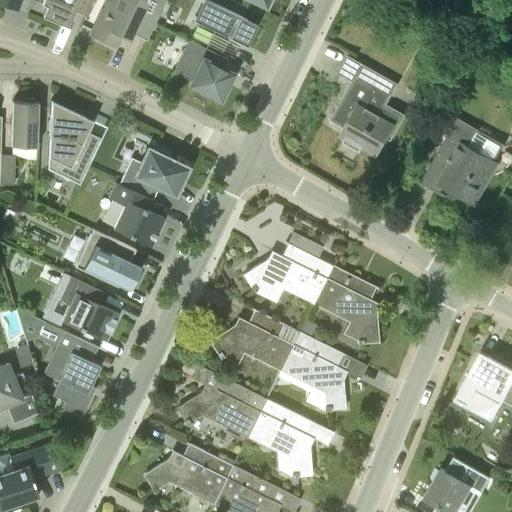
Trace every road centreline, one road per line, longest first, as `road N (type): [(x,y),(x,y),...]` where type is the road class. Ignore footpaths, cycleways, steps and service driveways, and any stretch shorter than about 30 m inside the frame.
road 1 (tertiary): [(73,511),(245,157)]
road 2 (residential): [(245,157),(75,71),(17,56)]
road 3 (residential): [(361,511),(452,280)]
road 4 (residential): [(452,280),(245,157)]
road 5 (tertiary): [(245,157),(321,0)]
